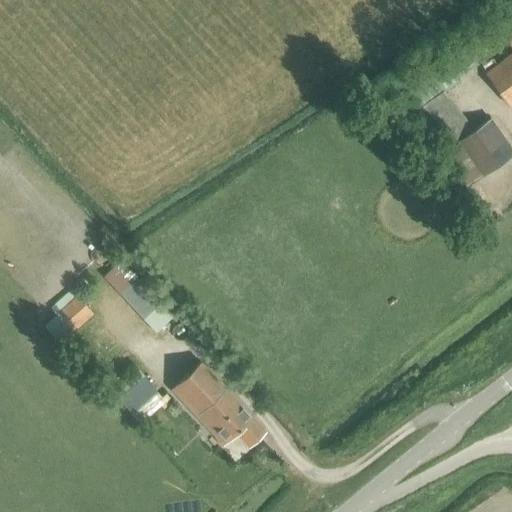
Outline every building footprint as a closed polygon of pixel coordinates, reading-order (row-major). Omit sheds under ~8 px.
[(511,36),(506,40),(511,48),(511,53),(484,73),(507,105),(511,101),(511,36)] [(390,90),(408,117),(460,82),(443,55),(390,90)] [(511,150),(489,118),(472,130),(447,94),(410,118),(460,191),(511,154),(511,150)] [(119,261),(102,277),(156,333),(173,318),(119,261)] [(45,326),(58,341),(94,313),(73,291),(50,308),(57,316),(45,326)] [(236,432),(248,445),(264,431),(199,362),(171,388),(223,444),(236,432)] [(140,423),(166,403),(139,371),(114,392),(140,423)]
